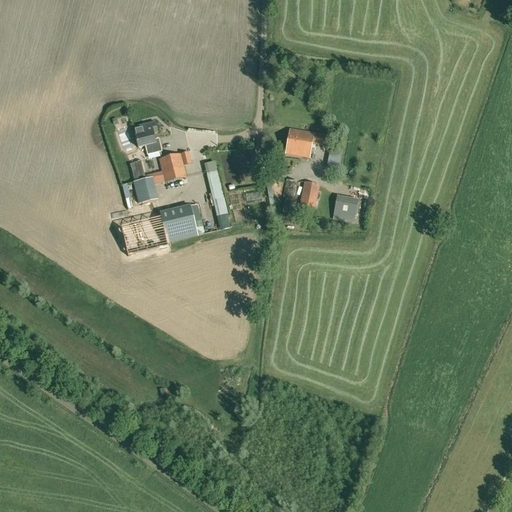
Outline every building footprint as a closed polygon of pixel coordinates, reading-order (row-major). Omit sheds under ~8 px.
[(156,144),(153,134),(158,133),(155,123),(134,128),(136,137),(138,148),(145,147),(147,156),(162,152),(160,143),(156,144)] [(312,149),(314,134),(290,130),(286,155),(310,159),(312,149)] [(314,134),(312,149),(313,144),(324,146),(326,136),(314,134)] [(328,167),(336,169),(340,152),(331,150),(328,167)] [(181,155),(160,160),(165,183),(186,178),(184,167),(181,155)] [(157,201),(152,179),(135,183),(140,205),(157,201)] [(319,186),(305,184),(301,205),(315,208),(319,186)] [(334,198),(330,216),(343,219),(346,200),(334,198)] [(284,199),(281,212),(294,214),(296,200),(284,199)] [(198,236),(191,207),(160,214),(167,243),(198,236)]
